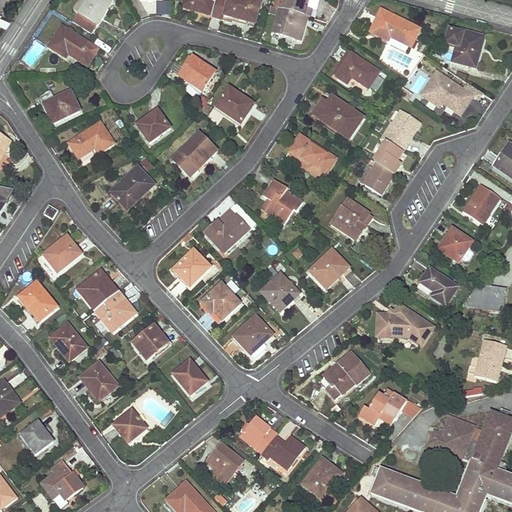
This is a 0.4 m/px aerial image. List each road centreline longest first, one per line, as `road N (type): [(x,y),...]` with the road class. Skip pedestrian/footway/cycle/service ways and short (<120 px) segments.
road 1 (residential): [(135,268),(243,168),(310,69)]
road 2 (residential): [(127,489),(0,324)]
road 3 (residential): [(405,251),(386,276),(252,386)]
road 4 (residential): [(135,268),(252,386)]
road 5 (residential): [(252,386),(127,489)]
road 6 (residential): [(405,251),(399,208),(438,151),(481,139)]
road 7 (residential): [(183,34),(153,27),(129,40),(112,82),(132,94),(149,84)]
road 8 (residential): [(481,139),(405,251)]
road 9 (residential): [(310,69),(183,34)]
road 10 (residential): [(252,386),(364,454)]
road 11 (residential): [(55,175),(135,268)]
